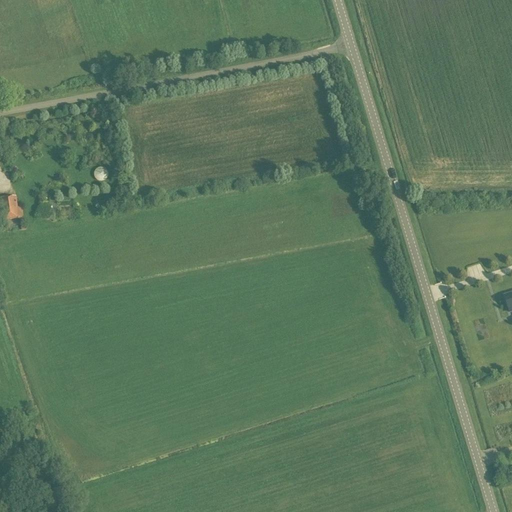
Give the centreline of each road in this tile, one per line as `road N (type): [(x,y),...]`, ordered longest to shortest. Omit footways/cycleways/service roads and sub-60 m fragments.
road 1 (tertiary): [(493,511),(350,43)]
road 2 (unclassified): [(350,43),(0,116)]
